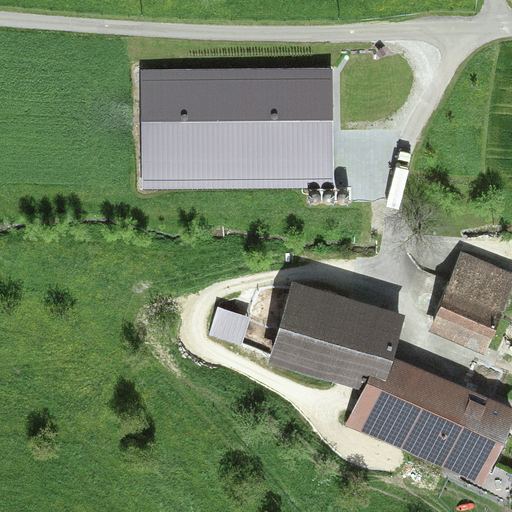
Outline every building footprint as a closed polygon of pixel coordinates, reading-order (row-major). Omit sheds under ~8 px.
[(332,68),(141,71),(143,188),(333,186),(332,68)] [(511,288),(511,273),(462,253),(430,330),(486,353),(511,288)] [(405,316),(290,282),(266,363),(364,390),(370,376),(384,382),(395,357),(405,316)] [(248,316),(219,307),(211,335),(240,344),(248,316)] [(511,419),(511,408),(395,357),(384,382),(370,376),(364,390),(348,426),(483,485),(511,419)]
